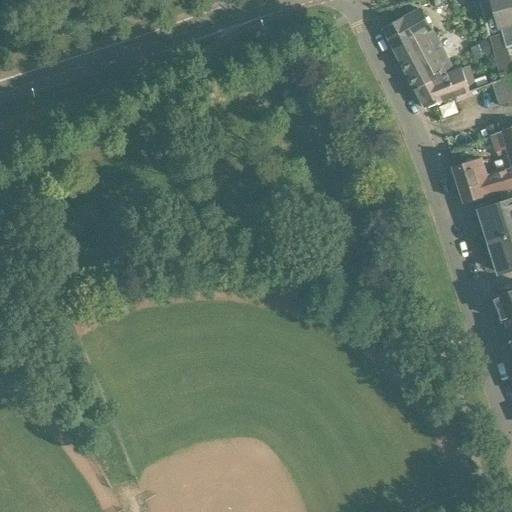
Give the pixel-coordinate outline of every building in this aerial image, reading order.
[(490,40),(495,57),(501,76),(511,72),(511,64),(508,48),(511,47),(511,0),(492,0),(502,35),(490,38),(490,40)] [(415,90),(461,71),(457,64),(442,69),(430,46),(437,41),(421,11),(384,32),(415,90)] [(495,57),(490,40),(478,42),(481,55),(488,59),(495,57)] [(461,71),(415,90),(425,110),(453,99),(456,104),(471,98),(461,71)] [(511,77),(493,85),(497,96),(511,90),(511,77)] [(501,107),(511,103),(511,90),(497,96),(501,107)] [(486,129),(489,138),(492,137),(500,134),(496,124),(486,129)] [(482,160),(453,169),(465,205),(511,190),(511,129),(500,134),(492,137),(497,152),(508,148),(511,160),(511,170),(487,178),(482,160)] [(511,203),(481,213),(490,243),(511,236),(511,203)] [(511,236),(490,243),(500,274),(511,270),(511,236)] [(507,330),(511,329),(511,293),(494,299),(507,330)]
